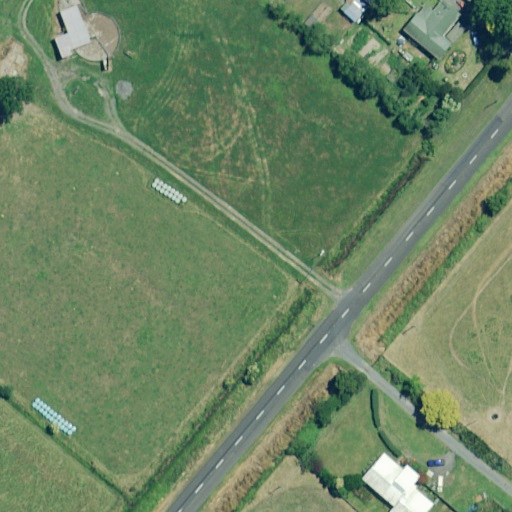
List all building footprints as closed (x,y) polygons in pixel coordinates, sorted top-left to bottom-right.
[(359,11),(348,2),(340,12),(351,21),(359,11)] [(459,18),(442,3),(432,15),(423,7),(402,32),(436,62),(450,46),(441,39),(459,18)] [(89,44),(75,8),(58,14),(67,36),(53,41),(60,61),(71,57),(69,52),(89,44)] [(457,26),(445,39),(452,45),(463,32),(457,26)] [(481,47),(482,47),(477,31),(467,35),(472,50),(473,50),(476,57),(483,54),(481,47)] [(403,472),(384,455),(361,480),(393,509),(390,511),(428,511),(433,507),(412,488),(419,479),(407,468),(403,472)]
